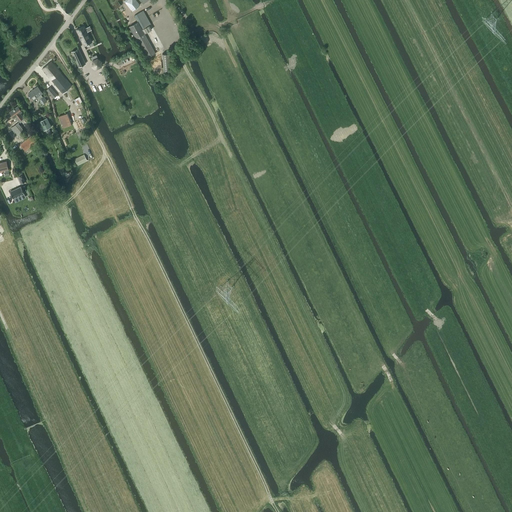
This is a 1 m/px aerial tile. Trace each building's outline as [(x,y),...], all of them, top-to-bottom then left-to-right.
[(124,0),(125,0),(124,1),(132,11),(140,5),(136,0),(124,0)] [(134,16),(137,22),(129,27),(146,58),(156,53),(145,34),(152,30),(149,25),(151,25),(143,10),(134,16)] [(84,26),(76,30),(84,46),(92,42),(87,32),(91,30),(89,27),(85,28),(84,26)] [(78,49),(72,52),(78,66),(79,66),(85,63),(78,49)] [(92,66),(96,69),(101,67),(101,61),(97,58),(92,60),(92,66)] [(42,69),(62,94),(72,86),(51,62),(42,69)] [(41,95),(43,93),(37,86),(28,93),(34,100),(37,98),(43,105),(46,102),(41,95)] [(46,90),(53,98),(57,95),(50,87),(46,90)] [(79,97),(74,99),(76,105),(82,102),(79,97)] [(25,118),(23,116),(21,113),(22,112),(17,106),(9,112),(14,118),(15,117),(19,122),(25,118)] [(72,124),(68,113),(58,116),(62,128),(72,124)] [(43,131),(48,128),(51,127),(47,118),(38,122),(43,131)] [(19,138),(26,133),(18,123),(11,128),(19,138)] [(33,135),(20,145),(25,151),(38,141),(33,135)] [(87,161),(84,155),(74,159),(78,165),(87,161)] [(0,162),(0,171),(5,171),(5,172),(8,172),(6,161),(0,162)] [(21,186),(10,192),(13,199),(24,194),(23,191),(26,190),(24,186),(21,187),(21,186)]
